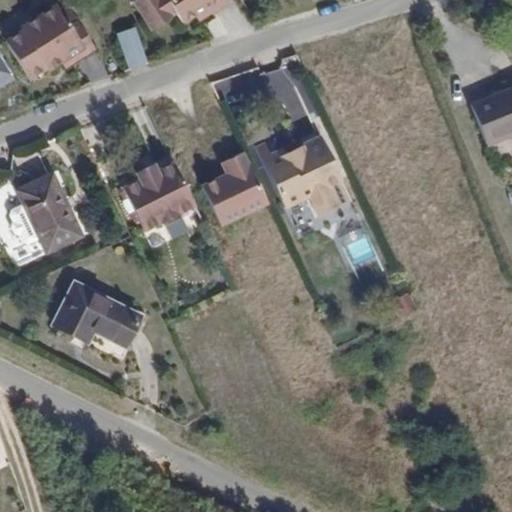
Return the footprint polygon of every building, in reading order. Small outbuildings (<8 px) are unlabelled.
[(138,0),(129,6),(149,37),(174,20),(180,30),(223,3),(220,0),(138,0)] [(0,41),(29,87),(56,70),(82,54),(57,15),(54,8),(0,41)] [(82,54),(56,70),(60,76),(93,55),(64,10),(57,15),(82,54)] [(130,70),(149,63),(136,26),(117,33),(130,70)] [(511,90),(467,110),(485,153),(511,141),(511,90)] [(264,151),(292,210),(317,198),(326,217),(359,202),(328,137),(294,153),(292,149),(281,154),(276,145),(264,151)] [(208,179),(227,217),(273,193),(248,144),(228,155),(234,166),(208,179)] [(128,188),(150,232),(200,207),(179,164),(165,171),(162,165),(140,176),(143,181),(128,188)] [(48,176),(10,193),(41,260),(78,242),(48,176)] [(363,227),(341,237),(355,269),(378,258),(363,227)] [(88,338),(122,354),(139,318),(67,285),(45,334),(82,351),(88,338)] [(409,292),(392,300),(401,318),(418,309),(409,292)]
